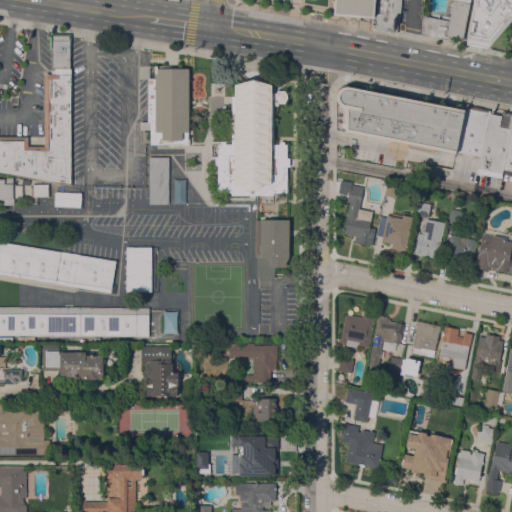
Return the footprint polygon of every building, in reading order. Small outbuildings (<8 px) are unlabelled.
[(374,0),(373,17),(334,13),(335,0),(374,0)] [(400,0),(399,23),(397,23),(397,32),(385,30),(384,32),(375,30),(376,24),(375,24),(377,0),(400,0)] [(469,0),(462,39),(449,36),(449,40),(421,34),(422,15),(441,19),(442,17),(449,18),(452,0),(469,0)] [(466,43),(468,32),(467,31),(469,20),(471,20),(474,0),(511,0),(511,18),(488,47),(466,43)] [(70,68),(51,68),(51,48),(49,48),(49,33),(70,33),(70,36),(70,68)] [(148,129),(140,129),(140,122),(148,122),(148,78),(154,78),(154,66),(180,65),(180,68),(188,68),(188,131),(188,144),(150,144),(150,129),(148,129)] [(44,74),(58,74),(58,75),(70,75),(70,183),(0,172),(0,136),(28,136),(27,145),(44,146),(44,74)] [(231,195),(231,192),(217,192),(217,164),(215,164),(215,157),(217,157),(217,143),(220,143),(220,141),(225,141),(225,144),(231,144),(231,96),(234,96),(234,84),(253,80),(271,84),(271,92),(276,92),(277,90),(285,90),(287,96),(285,103),(278,103),(278,105),(273,105),(273,144),(279,144),(279,141),(284,141),(284,144),(287,144),(287,158),(289,158),(289,166),(287,166),(286,192),(273,192),(273,195),(231,195)] [(456,151),(455,151),(455,153),(336,129),(336,95),(337,92),(338,90),(340,88),(342,86),(344,86),(347,86),(464,109),(456,151)] [(456,151),(464,109),(465,104),(489,108),(480,156),(456,151)] [(511,112),(511,118),(502,173),(501,177),(477,172),(480,156),(489,108),(511,112)] [(511,174),(502,173),(511,118),(511,174)] [(149,157),(169,157),(169,204),(149,204),(149,157)] [(0,178),(13,178),(13,183),(15,183),(15,185),(22,185),(22,197),(13,197),(14,204),(3,204),(3,200),(0,200),(0,178)] [(399,184),(396,197),(384,195),(387,181),(399,184)] [(53,184),(53,199),(48,199),(48,196),(32,196),(32,184),(48,184),(53,184)] [(359,208),(371,211),(370,220),(371,220),(368,232),(371,233),(369,244),(354,241),(355,236),(343,233),(346,216),(345,215),(346,212),(347,211),(349,200),(347,199),(350,184),(363,186),(359,208)] [(81,192),(80,207),(54,206),(55,191),(81,192)] [(428,217),(417,215),(419,201),(430,204),(428,217)] [(462,211),(459,225),(448,222),(451,209),(462,211)] [(405,251),(391,248),(392,243),(381,241),(386,215),(402,218),(403,214),(412,216),(405,251)] [(288,259),(287,259),(287,261),(286,261),(286,267),(274,267),(274,278),(256,277),(257,257),(255,257),(255,220),(261,220),(261,218),(289,219),(288,259)] [(445,222),(438,258),(414,253),(418,233),(421,233),(422,231),(423,232),(425,218),(445,222)] [(459,236),(459,235),(467,237),(467,238),(478,240),(472,265),(444,259),(450,234),(459,236)] [(492,235),(492,234),(506,236),(505,241),(511,241),(511,247),(510,259),(511,259),(511,272),(508,272),(488,268),(488,271),(475,268),(482,234),(483,234),(492,235)] [(0,240),(115,260),(110,292),(0,273),(0,240)] [(151,291),(126,291),(126,246),(151,246),(151,291)] [(0,306),(149,307),(149,336),(0,335),(0,306)] [(374,319),(373,319),(368,347),(358,345),(358,347),(346,345),(346,344),(340,342),(345,313),(362,317),(363,312),(375,314),(374,319)] [(378,365),(378,367),(376,367),(376,369),(369,367),(369,365),(367,365),(368,362),(369,362),(369,360),(368,360),(377,317),(378,314),(387,316),(387,318),(390,318),(390,321),(403,324),(403,326),(404,326),(403,330),(400,344),(395,343),(395,342),(392,341),(392,342),(384,340),(384,341),(383,341),(378,365)] [(412,345),(411,345),(411,342),(413,342),(413,339),(412,338),(413,334),(413,335),(414,332),(414,333),(416,327),(414,327),(415,324),(416,325),(417,321),(427,323),(440,326),(439,332),(438,332),(433,357),(411,352),(413,346),(412,346),(412,345)] [(456,335),(463,336),(464,332),(471,333),(465,369),(462,369),(461,371),(453,369),(454,367),(451,367),(453,358),(450,357),(449,361),(440,360),(441,355),(440,355),(445,326),(458,329),(456,335)] [(479,332),(498,335),(498,339),(503,340),(499,360),(501,360),(498,373),(490,371),(491,363),(482,362),(479,379),(470,378),(479,332)] [(511,338),(511,389),(511,392),(502,391),(511,338)] [(229,355),(229,342),(239,342),(239,344),(242,344),(242,342),(254,342),(254,344),(277,344),(277,356),(276,356),(276,368),(273,368),(273,370),(270,370),(270,380),(245,380),(246,373),(253,373),(253,369),(253,355),(229,355)] [(171,345),(171,358),(172,358),(172,372),(178,372),(178,375),(179,375),(179,382),(178,382),(178,384),(177,384),(177,395),(146,395),(146,385),(144,384),(143,383),(143,382),(143,380),(144,379),(143,379),(143,372),(144,372),(144,365),(141,365),(141,345),(171,345)] [(42,346),(59,346),(59,351),(85,351),(85,354),(102,355),(102,358),(104,358),(104,364),(102,364),(102,378),(95,378),(94,379),(89,379),(88,378),(85,378),(85,381),(79,381),(79,375),(79,378),(77,379),(76,379),(74,378),(73,377),(72,377),(64,377),(64,376),(60,376),(60,370),(42,370),(42,346)] [(0,348),(1,348),(1,354),(0,354),(0,366),(2,366),(2,369),(22,369),(22,381),(16,381),(16,383),(0,383),(0,348)] [(351,372),(338,369),(340,356),(354,359),(351,372)] [(402,358),(399,372),(388,369),(391,356),(402,358)] [(412,374),(400,371),(402,359),(414,362),(412,374)] [(217,392),(217,386),(224,386),(224,390),(232,390),(232,386),(242,386),(242,399),(228,399),(223,396),(216,396),(216,392),(217,392)] [(372,392),(371,399),(379,400),(376,418),(368,417),(367,421),(354,419),(356,403),(345,401),(347,388),(372,392)] [(496,408),(484,406),(487,389),(499,391),(496,408)] [(455,395),(455,393),(464,394),(461,407),(448,404),(450,394),(455,395)] [(277,419),(252,420),(251,417),(253,417),(253,403),(256,403),(256,397),(262,397),(276,397),(277,419)] [(0,454),(0,402),(6,402),(6,411),(44,410),(44,439),(50,439),(50,454),(0,454)] [(495,424),(489,423),(490,415),(497,416),(495,424)] [(377,467),(363,464),(358,462),(358,464),(345,461),(349,442),(341,441),(345,423),(357,426),(356,431),(361,432),(362,429),(369,431),(370,430),(372,430),(372,431),(374,432),(372,442),(382,444),(377,467)] [(492,441),(479,438),(476,437),(477,430),(480,431),(482,423),(489,425),(489,427),(494,428),(492,441)] [(453,438),(450,449),(449,449),(447,456),(448,457),(443,481),(430,478),(430,477),(423,476),(424,471),(418,470),(417,473),(410,471),(410,468),(401,467),(404,453),(413,455),(414,448),(405,446),(409,429),(418,431),(418,430),(453,438)] [(239,443),(243,443),(243,441),(254,441),(254,434),(258,434),(258,433),(276,433),(276,445),(270,445),(270,449),(272,450),(273,452),(273,454),(275,454),(275,476),(247,476),(247,473),(239,473),(239,443)] [(496,440),(511,443),(510,449),(511,449),(511,473),(506,473),(506,471),(498,470),(497,479),(501,479),(499,490),(484,488),(486,477),(488,477),(490,466),(491,466),(496,440)] [(484,452),(482,460),(483,461),(482,463),(481,464),(479,478),(479,480),(478,480),(478,481),(474,480),(472,481),(469,480),(468,479),(463,478),(462,484),(458,483),(458,484),(453,483),(454,482),(453,482),(453,479),(454,479),(455,473),(454,473),(455,466),(457,466),(459,457),(457,456),(458,451),(460,452),(460,448),(470,451),(469,453),(471,453),(472,450),(474,451),(474,449),(477,449),(477,451),(484,452)] [(206,472),(207,451),(195,451),(194,472),(206,472)] [(143,463),(143,478),(137,478),(137,479),(136,479),(135,511),(83,511),(83,500),(107,500),(107,469),(113,469),(113,463),(143,463)] [(0,466),(23,466),(23,470),(26,470),(26,497),(23,497),(23,504),(26,504),(26,509),(25,509),(25,511),(0,511),(0,496),(1,496),(1,483),(0,483),(0,466)] [(275,482),(275,500),(270,500),(270,506),(262,506),(262,509),(271,509),(270,511),(232,511),(232,508),(240,508),(240,500),(239,500),(239,494),(235,494),(235,482),(275,482)]
